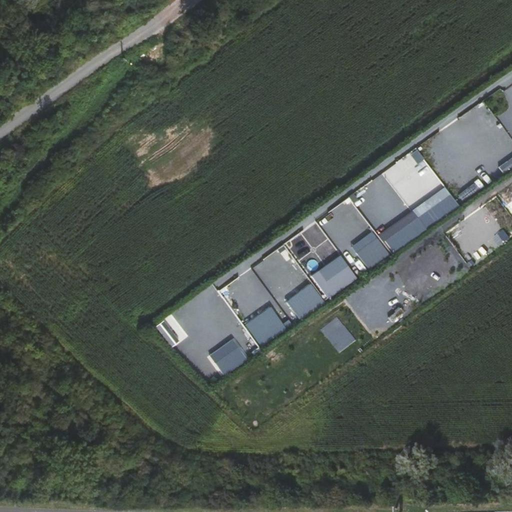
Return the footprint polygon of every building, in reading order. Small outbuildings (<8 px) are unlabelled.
[(371,194),(377,192),(381,212),(377,216),(381,222),(377,223),(378,226),(394,222),(410,211),(383,173),(371,181),(372,189),(366,190),(356,197),(368,194),(373,200),(371,194)] [(456,204),(444,187),(413,211),(426,227),(456,204)] [(423,228),(411,211),(380,235),(392,251),(423,228)] [(388,254),(372,232),(352,246),(368,268),(388,254)] [(356,278),(339,256),(312,276),(328,298),(356,278)] [(321,302),(309,285),(287,301),(300,318),(321,302)] [(283,327),(271,310),(249,326),(261,343),(283,327)] [(246,358),(233,341),(212,357),(224,374),(246,358)]
